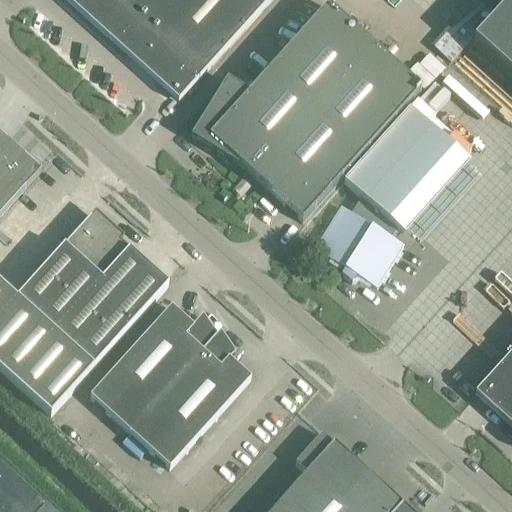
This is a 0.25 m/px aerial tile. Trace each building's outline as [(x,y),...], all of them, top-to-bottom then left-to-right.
[(62,0),(178,104),(271,0),(62,0)] [(511,0),(487,0),(502,13),(472,46),(498,70),(511,82),(511,0)] [(227,83),(197,131),(190,141),(201,147),(237,170),(238,167),(279,204),(279,205),(302,225),(420,93),(327,9),(249,97),(227,83)] [(433,46),(449,63),(478,37),(462,20),(433,46)] [(398,234),(463,161),(408,112),(343,185),(361,200),(351,216),(340,210),(314,252),(344,271),(341,277),(351,286),(356,278),(376,291),(403,249),(390,241),(396,232),(398,234)] [(0,136),(0,217),(40,173),(0,136)] [(0,373),(50,419),(168,288),(91,219),(16,302),(0,286),(0,373)] [(90,401),(169,472),(250,383),(228,363),(235,356),(219,335),(216,339),(202,319),(192,330),(171,311),(90,401)] [(511,355),(474,398),(511,432),(511,355)] [(398,511),(402,508),(333,446),(273,511),(398,511)] [(0,511),(41,511),(45,508),(1,469),(0,469),(0,511)]
